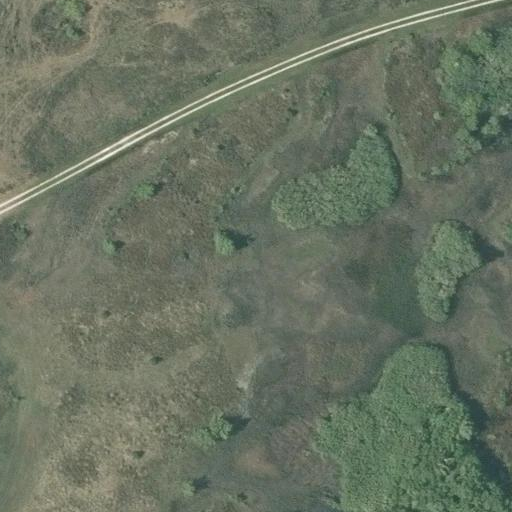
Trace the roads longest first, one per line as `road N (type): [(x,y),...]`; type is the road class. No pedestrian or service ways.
road 1 (track): [(500,0),(272,73),(0,211)]
road 2 (track): [(0,311),(15,331),(26,417),(0,511)]
